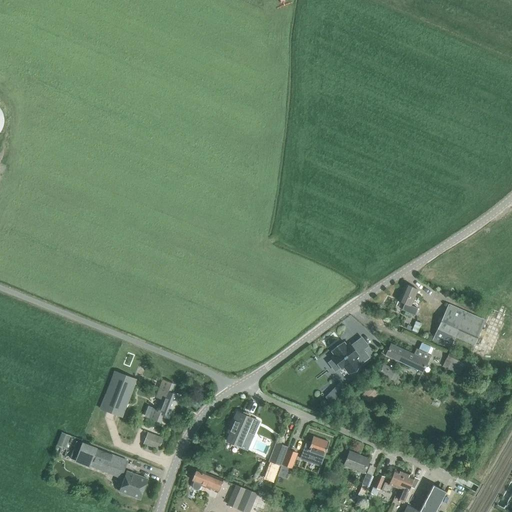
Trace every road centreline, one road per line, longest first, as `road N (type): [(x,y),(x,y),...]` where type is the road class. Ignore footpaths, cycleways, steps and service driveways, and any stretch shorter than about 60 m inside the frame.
road 1 (unclassified): [(238,387),(511,195)]
road 2 (residential): [(448,475),(238,387)]
road 3 (unclassified): [(160,511),(193,426),(238,387)]
